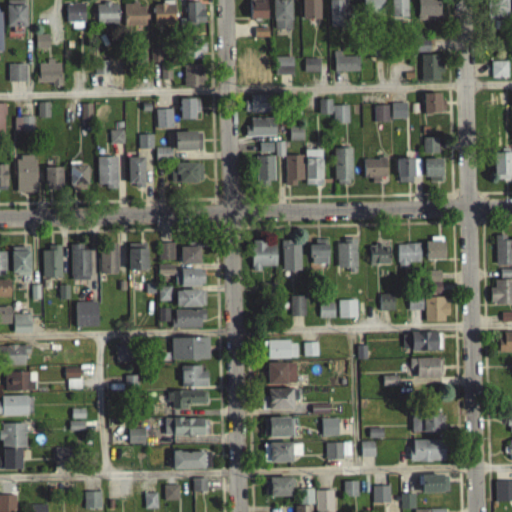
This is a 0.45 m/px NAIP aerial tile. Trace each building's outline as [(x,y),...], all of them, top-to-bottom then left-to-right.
[(504,0),(483,0),(484,25),(506,25),(504,0)] [(415,1),(416,23),(438,22),(437,1),(415,1)] [(361,2),(361,21),(382,22),(382,2),(361,2)] [(389,3),(390,22),(406,22),(406,2),(389,3)] [(266,23),(265,3),(248,4),(248,24),(266,23)] [(272,34),(291,33),(290,3),(271,4),(272,34)] [(301,24),(319,24),(318,3),(300,4),(301,24)] [(328,4),(329,31),(346,31),(345,3),(328,4)] [(24,5),(5,5),(5,31),(24,31),(24,5)] [(186,28),(204,27),(203,7),(185,7),(186,28)] [(95,9),(96,30),(117,29),(117,8),(95,9)] [(173,8),(152,9),(152,30),(174,30),(173,8)] [(123,9),(122,30),(144,31),(144,9),(123,9)] [(48,40),(34,39),(34,53),(48,53),(48,40)] [(186,42),(187,64),(204,63),(204,41),(186,42)] [(429,42),(413,42),(413,57),(429,56),(429,42)] [(333,77),(358,76),(358,61),(340,61),(340,56),(333,56),(333,77)] [(440,59),(419,60),(420,85),(440,85),(440,59)] [(291,61),(274,62),(274,79),(291,79),(291,61)] [(244,62),(244,79),(270,79),(270,62),(244,62)] [(303,77),(318,77),(319,63),(303,63),(303,77)] [(37,89),(60,89),(59,66),(36,67),(37,89)] [(108,79),(108,66),(94,66),(94,79),(108,79)] [(490,66),(490,83),(507,82),(506,66),(490,66)] [(7,69),(7,87),(26,86),(25,69),(7,69)] [(200,91),(201,70),(183,70),(182,90),(200,91)] [(422,118),(442,118),(442,98),(422,98),(422,118)] [(246,118),(271,118),(270,100),(245,100),(246,118)] [(178,104),(179,124),(196,124),(196,103),(178,104)] [(318,119),(330,119),(330,104),(317,104),(318,119)] [(36,107),(36,122),(49,122),(48,107),(36,107)] [(405,123),(405,107),(390,108),(390,123),(405,123)] [(80,124),(91,123),(91,108),(80,109),(80,124)] [(348,127),(347,110),(331,111),(332,128),(348,127)] [(387,110),(373,110),(373,127),(387,127),(387,110)] [(171,114),(155,114),(155,133),(172,133),(171,114)] [(13,137),(32,136),(32,121),(13,121),(13,137)] [(274,141),(274,123),(249,123),(250,131),(244,131),(244,141),(274,141)] [(301,145),(302,131),(288,130),(288,145),(301,145)] [(122,134),(108,135),(108,149),(122,148),(122,134)] [(200,155),(199,136),(173,137),(173,156),(200,155)] [(152,153),(152,139),(137,140),(137,153),(152,153)] [(421,158),(438,158),(439,142),(422,142),(421,158)] [(283,161),(283,146),(274,146),(274,161),(283,161)] [(272,157),(272,147),(258,147),(258,157),(272,157)] [(154,153),(154,166),(169,165),(169,152),(154,153)] [(351,153),(333,153),(333,189),(351,189),(351,153)] [(304,190),(321,189),(321,154),(304,155),(304,190)] [(492,184),(509,184),(509,158),(492,159),(492,184)] [(284,188),(302,188),(302,160),(284,161),(284,188)] [(36,197),(35,161),(14,161),(15,197),(36,197)] [(96,189),(105,189),(105,193),(116,193),(116,161),(96,162),(96,189)] [(271,161),(254,161),(256,191),(272,190),(271,161)] [(127,191),(143,190),(143,162),(126,162),(127,191)] [(363,183),(370,183),(371,185),(385,184),(384,163),(362,164),(363,183)] [(419,163),(395,164),(396,188),(412,188),(412,180),(420,180),(419,163)] [(440,164),(424,164),(425,187),(440,186),(440,164)] [(68,195),(86,195),(86,168),(68,168),(68,195)] [(171,188),(201,187),(201,168),(171,168),(171,188)] [(44,195),(61,195),(61,172),(43,172),(44,195)] [(511,270),(511,242),(511,241),(494,241),(494,269),(511,270)] [(355,242),(335,243),(336,273),(348,272),(348,277),(356,277),(355,242)] [(423,244),(424,265),(442,264),(441,244),(423,244)] [(275,271),(274,245),(250,246),(251,276),(260,276),(259,272),(275,271)] [(299,275),(298,245),(280,245),(281,276),(299,275)] [(309,246),(308,269),(326,269),(326,246),(309,246)] [(174,265),(173,247),(157,248),(157,265),(174,265)] [(127,276),(146,275),(145,248),(127,249),(127,276)] [(116,279),(117,249),(99,249),(99,279),(116,279)] [(396,249),(397,271),(409,271),(409,267),(419,267),(418,249),(396,249)] [(70,285),(89,285),(88,250),(69,251),(70,285)] [(368,269),(388,269),(388,250),(368,250),(368,269)] [(198,251),(178,252),(179,269),(199,268),(198,251)] [(9,252),(10,280),(29,280),(28,252),(9,252)] [(60,252),(40,252),(41,283),(61,282),(60,252)] [(157,270),(156,279),(173,280),(173,270),(157,270)] [(203,290),(203,274),(173,274),(174,291),(203,290)] [(439,275),(424,276),(425,298),(440,298),(439,275)] [(0,301),(9,302),(9,284),(0,284),(0,301)] [(490,309),(511,308),(511,284),(490,285),(490,309)] [(58,304),(68,304),(68,290),(57,290),(58,304)] [(157,292),(157,306),(169,305),(168,292),(157,292)] [(175,312),(204,311),(203,295),(174,295),(175,312)] [(393,315),(392,299),(378,299),(379,315),(393,315)] [(289,321),(304,321),(303,301),(288,301),(289,321)] [(408,315),(421,315),(421,302),(407,303),(408,315)] [(445,326),(445,302),(423,302),(423,327),(445,326)] [(356,323),(355,305),(337,305),(337,323),(356,323)] [(97,332),(96,306),(74,307),(75,332),(97,332)] [(333,323),(333,308),(318,308),(318,323),(333,323)] [(0,311),(0,329),(10,329),(10,311),(0,311)] [(157,327),(168,326),(168,313),(157,313),(157,327)] [(171,315),(172,333),(202,332),(202,314),(171,315)] [(511,316),(500,317),(500,326),(511,326),(511,316)] [(12,338),(30,337),(29,319),(12,319),(12,338)] [(511,336),(502,336),(502,344),(497,344),(497,356),(511,356),(511,336)] [(440,355),(439,337),(401,337),(401,355),(440,355)] [(169,343),(170,365),(208,364),(207,342),(169,343)] [(266,346),(266,363),(296,363),(295,345),(266,346)] [(302,361),(316,361),(316,347),(301,347),(302,361)] [(28,359),(28,350),(0,350),(0,370),(23,370),(23,360),(28,359)] [(115,368),(129,367),(128,351),(114,351),(115,368)] [(356,364),(364,364),(364,351),(356,351),(356,364)] [(415,383),(440,382),(440,363),(408,363),(408,373),(415,373),(415,383)] [(266,368),(266,389),(294,389),(294,367),(266,368)] [(64,372),(65,394),(79,393),(78,372),(64,372)] [(179,372),(180,392),(206,392),(206,372),(179,372)] [(3,396),(34,396),(33,377),(3,377),(3,396)] [(397,380),(382,380),(382,390),(397,390),(397,380)] [(137,395),(137,381),(119,381),(119,395),(137,395)] [(260,415),(291,415),(291,405),(298,405),(298,394),(266,394),(266,401),(260,401),(260,415)] [(205,395),(167,396),(168,414),(186,414),(186,408),(205,408),(205,395)] [(30,400),(0,401),(0,420),(31,420),(30,400)] [(327,409),(310,409),(310,419),(328,419),(327,409)] [(83,414),(70,414),(70,423),(83,424),(83,414)] [(411,419),(411,436),(442,436),(441,418),(411,419)] [(163,423),(163,441),(207,440),(206,423),(163,423)] [(262,442),(291,442),(291,423),(262,423),(262,442)] [(336,423),(319,423),(319,441),(336,441),(336,423)] [(82,426),(68,426),(67,435),(82,436),(82,426)] [(24,452),(24,428),(0,428),(0,474),(19,474),(19,452),(24,452)] [(127,448),(143,449),(143,433),(127,433),(127,448)] [(367,443),(381,443),(381,433),(367,434),(367,443)] [(409,467),(444,466),(443,444),(409,445),(409,467)] [(373,461),(373,446),(359,447),(360,462),(373,461)] [(290,467),(290,460),(300,460),(300,447),(262,448),(263,468),(290,467)] [(349,463),(349,447),(324,448),(324,463),(349,463)] [(131,451),(113,451),(113,465),(132,465),(131,451)] [(68,464),(68,452),(51,453),(52,465),(68,464)] [(209,456),(170,457),(171,474),(209,473),(209,456)] [(419,480),(419,497),(447,497),(447,480),(419,480)] [(290,482),(264,483),(265,502),(290,501),(290,482)] [(205,496),(205,483),(191,483),(191,497),(205,496)] [(494,507),(511,506),(511,485),(493,487),(494,507)] [(342,486),(342,502),(356,501),(356,486),(342,486)] [(177,505),(177,490),(162,490),(162,505),(177,505)] [(371,508),(388,507),(388,491),(371,491),(371,508)] [(312,494),(297,494),(297,509),(312,509),(312,494)] [(331,511),(332,495),(314,495),(314,511),(331,511)] [(82,511),(99,511),(99,496),(83,497),(82,511)] [(155,511),(155,497),(143,498),(143,511),(155,511)] [(0,499),(0,511),(14,511),(14,500),(0,499)] [(413,511),(413,499),(399,499),(399,511),(413,511)]
